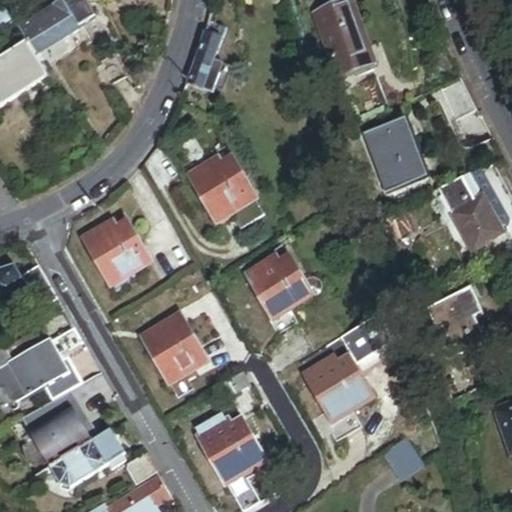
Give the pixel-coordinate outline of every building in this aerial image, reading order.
[(32,45),(37,54),(98,17),(89,0),(63,0),(20,26),(32,45)] [(351,81),(380,69),(351,0),(350,0),(312,16),(337,78),(348,73),(351,81)] [(190,85),(205,91),(223,39),(208,34),(190,85)] [(0,103),(4,111),(53,81),(37,54),(32,45),(0,64),(0,103)] [(113,82),(128,75),(116,52),(102,59),(113,82)] [(450,118),(476,107),(464,79),(438,91),(450,118)] [(396,193),(432,177),(408,122),(368,140),(382,172),(386,170),(396,193)] [(257,199),(236,163),(225,169),(221,162),(195,177),(225,228),(239,220),(235,212),(257,199)] [(471,255),(503,240),(485,202),(470,209),(467,203),(455,208),(459,214),(453,217),(471,255)] [(151,263),(130,226),(119,232),(115,225),(89,240),(118,292),(133,283),(129,275),(151,263)] [(42,312),(60,301),(45,274),(40,266),(21,276),(11,261),(0,267),(0,278),(3,287),(13,292),(26,285),(42,312)] [(325,293),(311,269),(300,275),(293,262),(282,268),(277,261),(252,276),(283,328),(297,320),(293,312),(325,293)] [(459,358),(488,345),(477,322),(485,318),(474,293),(431,313),(440,332),(447,329),(459,358)] [(209,363),(187,325),(176,332),(172,324),(146,339),(176,392),(191,383),(186,376),(209,363)] [(47,345),(40,332),(9,349),(7,345),(0,349),(0,372),(11,366),(47,345)] [(46,388),(70,374),(64,363),(52,342),(47,345),(11,366),(29,398),(46,388)] [(70,374),(46,388),(55,404),(78,389),(85,385),(70,359),(64,363),(70,374)] [(374,399),(352,361),(341,368),(337,361),(310,376),(347,438),(366,427),(356,410),(374,399)] [(29,398),(11,366),(0,372),(0,388),(1,390),(9,392),(15,403),(23,405),(30,401),(29,398)] [(224,387),(231,399),(256,385),(249,372),(224,387)] [(78,389),(87,405),(111,390),(102,375),(85,385),(78,389)] [(511,457),(511,406),(498,411),(511,457)] [(54,470),(94,443),(72,410),(32,436),(54,470)] [(266,462),(244,425),(233,432),(223,415),(197,430),(232,491),(248,482),(244,475),(266,462)] [(65,488),(75,489),(128,455),(113,432),(94,443),(54,470),(65,488)] [(410,441),(388,455),(404,480),(426,467),(410,441)] [(127,467),(138,487),(159,474),(148,455),(127,467)] [(156,511),(155,510),(173,499),(161,477),(108,509),(107,507),(98,511),(156,511)]
